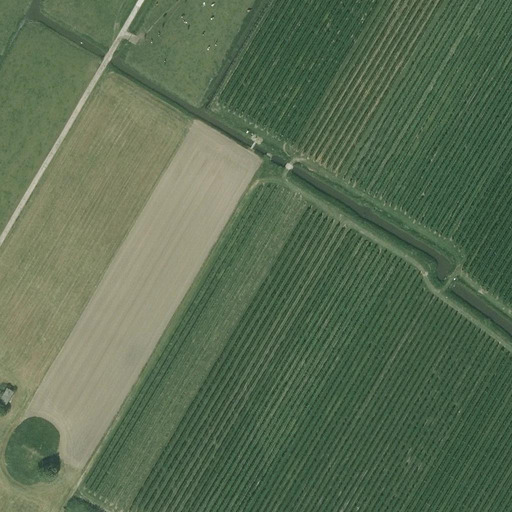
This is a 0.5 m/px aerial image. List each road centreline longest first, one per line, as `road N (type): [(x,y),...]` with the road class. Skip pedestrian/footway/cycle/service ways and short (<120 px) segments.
road 1 (track): [(70,511),(269,154)]
road 2 (track): [(0,232),(144,0)]
